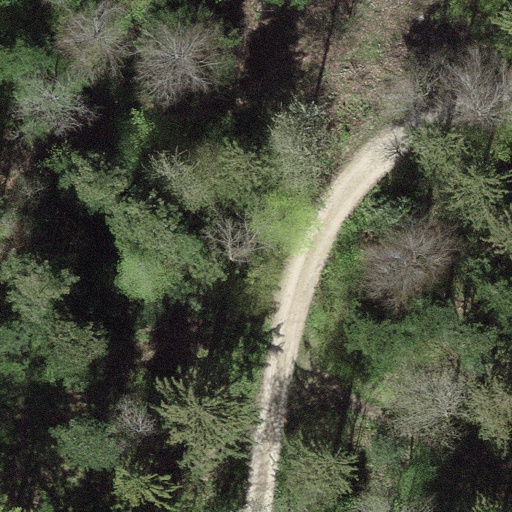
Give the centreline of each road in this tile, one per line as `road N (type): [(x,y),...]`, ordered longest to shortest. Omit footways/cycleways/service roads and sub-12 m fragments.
road 1 (track): [(276,356),(345,182),(408,125),(511,85)]
road 2 (track): [(255,511),(276,356)]
